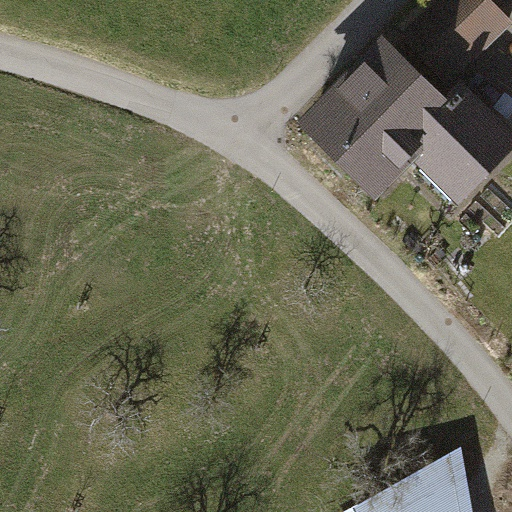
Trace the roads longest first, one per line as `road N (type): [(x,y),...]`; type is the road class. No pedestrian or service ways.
road 1 (residential): [(511,415),(447,334),(233,137)]
road 2 (residential): [(233,137),(0,47)]
road 3 (residential): [(374,0),(233,137)]
